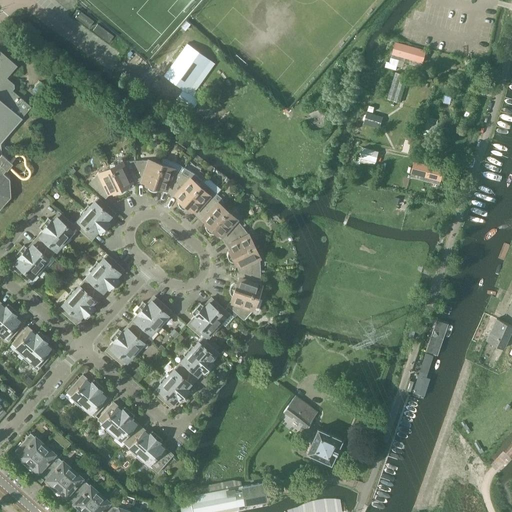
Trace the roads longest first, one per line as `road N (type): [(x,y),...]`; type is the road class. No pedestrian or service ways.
road 1 (residential): [(358,511),(511,37)]
road 2 (residential): [(151,267),(185,286),(204,269),(203,251),(151,213),(133,222),(132,249)]
road 3 (residential): [(212,385),(178,423),(164,423),(79,347)]
road 4 (residential): [(0,438),(79,347)]
